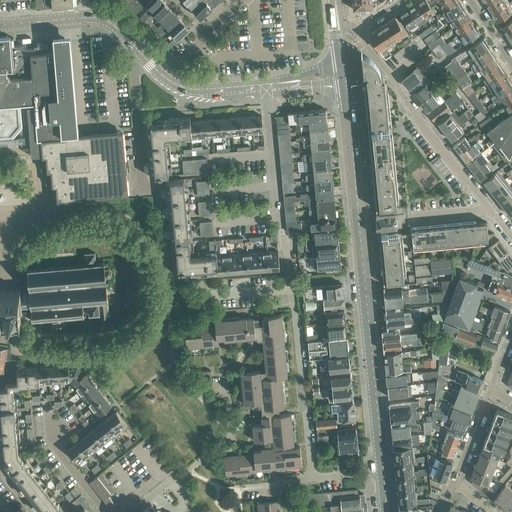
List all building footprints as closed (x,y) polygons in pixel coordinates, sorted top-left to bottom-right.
[(43,0),(45,8),(73,6),(72,0),(43,0)] [(132,9),(141,1),(139,0),(133,0),(128,5),(132,9)] [(147,18),(163,2),(161,0),(151,0),(146,5),(149,9),(139,19),(142,22),(144,20),(147,18)] [(193,0),(188,5),(195,12),(206,1),(206,0),(193,0)] [(219,0),(206,0),(206,1),(195,12),(201,19),(220,1),(220,0),(219,0)] [(368,8),(372,8),(372,2),(378,1),(377,0),(352,0),(353,10),(357,9),(358,11),(360,12),(366,12),(369,10),(368,8)] [(420,0),(416,3),(426,19),(434,13),(430,7),(425,0),(420,0)] [(440,0),(437,2),(437,3),(443,11),(458,1),(456,0),(440,0)] [(487,8),(491,14),(507,4),(504,0),(495,0),(487,6),(488,7),(487,8)] [(145,6),(141,1),(132,9),(136,13),(145,6)] [(460,3),(459,3),(458,1),(443,11),(448,19),(464,9),(460,3)] [(170,8),(163,2),(147,18),(144,20),(149,25),(157,17),(159,19),(170,8)] [(410,8),(408,9),(418,24),(426,19),(416,3),(409,7),(410,8)] [(511,11),(507,4),(491,14),(497,23),(511,12),(511,11)] [(152,28),(157,34),(176,15),(170,8),(159,19),(160,21),(152,28)] [(418,24),(408,9),(407,10),(406,9),(399,14),(410,30),(418,24)] [(448,19),(453,28),(468,18),(467,16),(468,15),(464,9),(448,19)] [(183,22),(176,15),(157,34),(160,37),(168,29),(172,33),(183,22)] [(395,16),(378,28),(389,43),(406,32),(395,16)] [(469,19),(468,18),(453,28),(459,36),(475,25),(470,19),(469,19)] [(511,19),(500,28),(505,36),(511,31),(511,19)] [(170,48),(189,29),(183,22),(172,33),(175,36),(167,44),(170,48)] [(422,30),(425,35),(433,30),(430,25),(422,30)] [(480,34),(475,25),(459,36),(464,44),(480,34)] [(384,46),(389,43),(378,28),(368,34),(379,50),(385,58),(390,54),(384,46)] [(442,35),(438,30),(424,39),(428,44),(432,41),(433,42),(442,35)] [(0,138),(16,137),(16,138),(17,138),(17,139),(18,139),(19,139),(20,139),(21,138),(21,137),(21,136),(29,136),(31,157),(40,156),(41,171),(52,170),(53,185),(57,185),(58,200),(128,195),(123,131),(65,136),(65,135),(78,134),(70,35),(53,36),(54,52),(49,53),(48,46),(34,47),(34,48),(26,49),(25,45),(19,45),(12,46),(11,38),(8,39),(8,36),(0,36),(0,138)] [(442,47),(447,44),(442,36),(433,42),(432,41),(428,44),(432,50),(440,44),(442,47)] [(400,43),(403,47),(411,41),(408,37),(400,43)] [(468,49),(455,57),(458,61),(470,53),(473,57),(489,47),(483,39),(468,49)] [(448,43),(447,44),(442,47),(440,44),(432,50),(439,59),(445,54),(447,55),(454,50),(448,43)] [(493,53),(489,47),(473,57),(476,62),(471,65),(474,68),(478,65),(493,55),(492,54),(493,53)] [(364,87),(369,138),(376,209),(379,208),(396,207),(396,206),(390,143),(397,143),(396,136),(396,134),(389,135),(385,87),(385,86),(384,80),(381,80),(381,74),(379,69),(376,65),(374,62),(370,59),(366,56),(361,54),(363,76),(364,75),(365,87),(364,87)] [(481,69),(484,74),(499,63),(495,57),(494,57),(493,55),(478,65),(474,68),(473,69),(475,73),(481,69)] [(456,72),(454,69),(460,65),(458,61),(455,57),(451,60),(452,61),(445,66),(452,76),(456,72)] [(429,59),(422,64),(426,68),(432,63),(429,59)] [(482,80),(485,85),(486,84),(504,72),(503,70),(504,70),(499,63),(484,74),(486,78),(482,80)] [(466,74),(460,65),(454,69),(456,72),(452,76),(456,81),(466,74)] [(418,67),(402,80),(412,92),(428,80),(418,67)] [(506,73),(505,73),(504,72),(486,84),(488,88),(492,86),(494,90),(510,79),(506,73)] [(456,81),(462,89),(471,82),(466,74),(456,81)] [(511,82),(510,79),(494,90),(497,94),(491,97),(494,102),(500,98),(511,89),(511,82)] [(438,88),(431,94),(420,103),(426,111),(438,102),(435,98),(451,85),(448,81),(438,88)] [(471,82),(462,89),(468,96),(473,92),(476,90),(471,82)] [(413,95),(420,103),(431,94),(438,88),(436,86),(429,91),(425,86),(413,95)] [(511,89),(500,98),(496,100),(499,104),(502,102),(505,106),(511,101),(511,89)] [(431,110),(428,113),(435,122),(462,101),(455,91),(431,110)] [(473,92),(468,96),(474,104),(479,100),(473,92)] [(479,100),(474,104),(480,111),(484,108),(482,106),(483,106),(479,100)] [(453,111),(438,123),(445,132),(471,112),(468,108),(458,117),(453,111)] [(287,113),(288,116),(288,123),(300,122),(309,121),(326,119),(325,109),(287,113)] [(473,115),(471,112),(445,132),(452,141),(464,131),(459,126),(473,115)] [(511,113),(511,114),(495,125),(490,117),(479,124),(485,132),(487,130),(493,137),(495,140),(502,149),(509,158),(510,157),(511,152),(511,113)] [(262,115),(251,116),(253,134),(263,133),(262,115)] [(243,135),(253,134),(251,116),(241,117),(243,135)] [(277,124),(288,123),(288,116),(276,117),(277,124)] [(191,139),(192,139),(190,121),(190,117),(168,119),(168,120),(163,121),(163,124),(146,125),(149,163),(146,163),(144,165),(144,168),(146,169),(150,169),(150,177),(168,175),(165,137),(190,135),(191,139)] [(241,117),(231,118),(232,136),(243,135),(241,117)] [(222,136),(232,136),(231,118),(221,119),(222,136)] [(202,138),(212,137),(211,119),(200,120),(202,138)] [(221,119),(211,119),(212,137),(222,136),(221,119)] [(327,129),(326,119),(309,121),(300,122),(300,126),(309,126),(310,131),(327,129)] [(200,120),(190,121),(192,139),(202,138),(200,120)] [(278,130),(278,134),(289,133),(288,123),(277,124),(277,130),(278,130)] [(302,141),(304,141),(311,140),(328,139),(327,129),(310,131),(310,135),(302,136),(302,141)] [(278,137),(278,143),(290,142),(289,133),(278,134),(278,137)] [(453,145),(459,154),(477,140),(473,135),(467,140),(464,136),(453,145)] [(495,140),(493,137),(486,142),(489,146),(491,143),(495,140)] [(328,139),(311,140),(304,141),(304,146),(311,145),(312,150),(329,148),(328,139)] [(477,140),(459,154),(466,162),(483,148),(477,140)] [(495,140),(491,143),(498,152),(502,149),(495,140)] [(280,150),(280,153),(291,152),(290,142),(278,143),(279,150),(280,150)] [(330,158),(329,148),(312,150),(312,153),(304,154),(304,161),(313,160),(330,158)] [(502,149),(498,152),(505,161),(509,158),(502,149)] [(280,157),(280,163),(292,162),(291,152),(280,153),(280,157)] [(488,160),(482,152),(467,164),(473,172),(485,163),(488,160)] [(182,160),(183,174),(208,172),(207,158),(182,160)] [(331,168),(330,158),(313,160),(304,161),(305,171),(314,170),(331,168)] [(485,163),(473,172),(480,180),(497,166),(495,163),(492,165),(488,160),(485,163)] [(281,169),(282,173),(293,172),(292,162),(280,163),(281,169)] [(332,178),(331,168),(314,170),(314,174),(306,175),(306,180),(314,179),(332,178)] [(498,170),(484,181),(490,190),(505,179),(498,170)] [(294,182),(293,172),(282,173),(282,176),(282,183),(283,183),(291,182),(294,182)] [(315,189),(333,188),(332,178),(314,179),(315,184),(306,185),(307,190),(315,189)] [(167,194),(168,201),(185,200),(184,179),(166,180),(166,188),(163,188),(161,190),(161,193),(163,194),(167,194)] [(490,190),(497,199),(511,187),(505,179),(490,190)] [(197,196),(210,195),(208,180),(196,181),(197,196)] [(283,183),(283,188),(283,189),(284,192),(292,191),(291,182),(283,183)] [(504,207),(511,200),(511,188),(511,187),(497,199),(504,207)] [(334,197),(333,188),(315,189),(316,194),(308,194),(307,193),(301,194),(301,197),(296,197),(296,195),(294,195),(294,201),(304,200),(316,199),(334,197)] [(335,207),(334,197),(316,199),(304,200),(304,206),(309,205),(309,210),(317,209),(335,207)] [(187,220),(185,200),(168,201),(168,208),(165,209),(163,211),(163,213),(165,215),(169,214),(169,222),(187,220)] [(199,216),(211,215),(210,201),(198,202),(199,216)] [(295,211),(294,201),(284,202),(285,208),(286,212),(295,211)] [(403,205),(396,206),(396,207),(379,208),(380,215),(404,212),(403,207),(403,205)] [(336,217),(335,207),(317,209),(309,210),(308,210),(309,220),(311,219),(318,219),(336,217)] [(404,212),(380,215),(376,216),(376,220),(376,222),(375,222),(375,228),(377,228),(377,230),(402,227),(402,222),(405,221),(404,217),(408,216),(407,207),(403,207),(404,212)] [(286,222),(296,221),(295,211),(286,212),(286,215),(285,215),(286,222)] [(337,227),(336,217),(318,219),(311,219),(309,220),(310,229),(337,227)] [(170,235),(171,242),(189,240),(187,220),(169,222),(170,229),(166,229),(165,231),(165,233),(167,235),(170,235)] [(201,236),(213,235),(212,221),(199,222),(201,236)] [(297,231),(296,221),(286,222),(287,232),(297,231)] [(488,246),(498,258),(508,250),(498,238),(494,233),(488,233),(487,222),(476,223),(411,229),(411,234),(412,234),(413,249),(488,242),(488,246)] [(298,246),(305,245),(338,241),(337,229),(311,231),(312,240),(311,240),(311,239),(297,240),(298,246)] [(380,243),(384,284),(404,282),(400,236),(399,236),(398,230),(387,231),(388,233),(381,234),(382,234),(383,243),(380,243)] [(197,274),(197,275),(218,274),(216,256),(190,258),(189,240),(171,242),(174,273),(185,272),(190,272),(191,275),(197,274)] [(340,254),(339,241),(338,241),(305,245),(298,246),(298,249),(306,249),(306,250),(312,249),(313,248),(314,257),(339,254),(340,254)] [(511,254),(508,250),(498,258),(507,270),(511,271),(511,254)] [(268,251),(257,252),(259,270),(269,269),(268,251)] [(269,269),(279,268),(278,251),(268,251),(269,269)] [(58,266),(56,267),(49,267),(49,265),(48,265),(48,267),(39,268),(39,266),(37,266),(38,268),(29,269),(29,267),(27,267),(27,269),(25,269),(25,271),(27,270),(29,289),(27,289),(27,291),(29,290),(29,291),(21,292),(20,289),(17,289),(1,291),(2,296),(1,296),(1,298),(2,298),(3,303),(2,303),(2,304),(3,310),(22,308),(22,306),(30,305),(32,318),(30,318),(30,320),(32,319),(32,321),(33,321),(33,319),(41,319),(41,321),(42,321),(42,319),(52,318),(52,320),(53,320),(53,322),(52,322),(53,330),(64,329),(64,321),(63,321),(63,319),(64,319),(64,317),(72,316),(72,318),(74,318),(74,316),(82,316),(82,318),(84,317),(84,315),(86,315),(86,314),(84,314),(83,303),(88,302),(89,314),(99,313),(99,316),(109,316),(106,283),(108,283),(108,281),(106,281),(105,277),(110,276),(111,274),(111,270),(109,268),(104,269),(104,264),(106,264),(106,262),(104,262),(104,261),(102,261),(102,263),(96,263),(95,252),(84,253),(85,264),(79,265),(78,263),(77,263),(77,265),(70,265),(70,263),(68,263),(69,265),(60,266),(59,264),(58,264),(58,266)] [(259,270),(257,252),(247,253),(249,271),(259,270)] [(247,253),(237,254),(238,272),(249,271),(247,253)] [(238,272),(237,254),(226,255),(228,273),(238,272)] [(340,267),(339,254),(314,257),(315,269),(340,267)] [(226,255),(216,256),(218,274),(228,273),(226,255)] [(469,258),(467,264),(473,267),(475,261),(469,258)] [(430,261),(432,275),(451,273),(450,259),(430,261)] [(487,266),(486,265),(483,271),(492,275),(490,280),(511,288),(511,275),(501,271),(492,268),(487,266)] [(455,289),(450,302),(449,305),(446,313),(443,320),(469,330),(470,326),(473,320),(480,300),(479,299),(483,289),(475,287),(477,284),(459,277),(459,279),(455,289)] [(455,289),(459,279),(441,281),(442,291),(455,289)] [(492,293),(511,300),(511,288),(490,280),(487,289),(492,291),(492,293)] [(344,307),(343,295),(342,284),(319,286),(319,285),(302,287),(305,311),(344,307)] [(408,284),(384,286),(385,296),(420,293),(420,287),(408,288),(408,284)] [(431,293),(432,301),(447,300),(447,292),(431,293)] [(386,307),(403,305),(403,300),(409,299),(409,303),(428,301),(427,293),(420,293),(385,296),(385,299),(382,300),(382,306),(386,307)] [(490,316),(506,322),(510,311),(494,305),(492,309),(481,305),(479,311),(488,314),(490,315),(490,316)] [(403,307),(386,309),(387,319),(415,316),(426,315),(426,309),(420,310),(420,308),(412,309),(412,311),(403,312),(403,307)] [(321,312),(322,324),(345,322),(344,310),(321,312)] [(442,313),(433,314),(433,325),(440,325),(442,325),(442,321),(442,313)] [(502,331),(506,322),(490,316),(490,315),(488,314),(486,320),(480,318),(478,322),(480,323),(484,324),(502,331)] [(284,353),(285,353),(283,338),(282,338),(281,323),(282,323),(281,315),(268,316),(263,317),(263,320),(264,320),(265,327),(254,328),(253,318),(246,319),(246,318),(238,318),(238,320),(223,321),(223,320),(215,321),(215,327),(206,328),(206,326),(195,327),(195,329),(185,330),(186,337),(185,337),(186,349),(195,348),(194,347),(210,345),(210,347),(218,346),(217,339),(224,339),(224,337),(239,336),(239,337),(255,336),(255,339),(258,341),(265,340),(266,356),(267,356),(269,370),(268,370),(260,371),(260,370),(241,372),(242,380),(243,380),(244,395),(243,395),(244,403),(261,402),(262,416),(261,416),(262,424),(253,424),(253,425),(254,425),(255,432),(253,432),(254,441),(275,439),(276,446),(276,449),(268,449),(269,451),(261,451),(261,450),(253,451),(254,454),(246,454),(247,455),(232,457),(231,456),(223,457),(224,468),(225,468),(225,475),(235,474),(236,477),(247,475),(246,473),(256,472),(256,469),(263,468),(263,467),(270,466),(270,468),(278,467),(278,466),(293,464),(293,465),(302,464),(300,452),(300,446),(292,447),(292,445),(294,444),(293,436),(292,436),(290,421),(291,421),(291,413),(276,414),(276,408),(284,407),(283,399),(282,399),(280,384),(282,384),(281,377),(287,376),(286,368),(285,368),(284,353)] [(416,321),(415,316),(387,319),(387,322),(385,323),(386,327),(387,328),(387,329),(405,327),(404,322),(416,321)] [(485,335),(499,340),(502,331),(484,324),(480,323),(478,322),(473,320),(470,326),(481,330),(481,329),(487,331),(485,335)] [(442,325),(440,325),(440,326),(440,333),(473,345),(474,342),(478,344),(479,343),(480,344),(479,346),(490,350),(494,352),(498,342),(494,341),(442,321),(442,325)] [(324,337),(346,335),(345,322),(322,324),(324,337)] [(399,329),(382,331),(383,341),(417,337),(417,333),(400,335),(399,329)] [(318,333),(308,334),(308,341),(318,340),(318,333)] [(318,340),(308,341),(310,359),(316,358),(329,357),(348,355),(348,350),(347,342),(347,337),(318,340)] [(383,341),(384,351),(401,349),(401,344),(411,343),(412,345),(424,344),(424,337),(417,337),(383,341)] [(452,350),(454,344),(443,340),(441,345),(452,350)] [(439,358),(437,374),(441,375),(443,364),(446,364),(447,356),(456,359),(458,353),(441,346),(439,358)] [(417,350),(384,353),(385,363),(402,361),(402,356),(418,355),(417,350)] [(348,355),(329,357),(330,371),(350,369),(348,355)] [(403,366),(402,361),(385,363),(386,373),(411,371),(410,365),(403,366)] [(68,364),(58,365),(59,383),(70,382),(68,365),(68,364)] [(70,382),(71,383),(85,373),(78,364),(68,365),(70,382)] [(58,365),(56,365),(48,366),(49,384),(59,383),(58,365)] [(48,366),(37,367),(39,385),(49,384),(48,366)] [(39,385),(37,367),(16,368),(18,382),(4,383),(5,389),(0,389),(0,410),(14,409),(13,388),(19,388),(19,386),(39,385)] [(454,381),(479,390),(483,380),(458,370),(454,381)] [(85,372),(85,373),(71,383),(78,392),(92,380),(85,372)] [(412,372),(386,375),(387,385),(413,382),(412,372)] [(350,373),(331,375),(332,388),(352,386),(352,384),(350,373)] [(98,388),(92,380),(78,392),(84,400),(98,388)] [(410,385),(387,387),(388,397),(411,395),(410,385)] [(332,388),(328,388),(329,396),(333,395),(334,401),(353,399),(352,386),(332,388)] [(475,402),(479,392),(466,387),(464,391),(450,387),(448,392),(453,393),(462,397),(475,402)] [(84,400),(90,408),(104,396),(98,388),(84,400)] [(454,405),(471,411),(475,402),(462,397),(453,393),(451,398),(456,400),(454,405)] [(111,405),(104,396),(90,408),(97,416),(111,405)] [(336,403),(331,404),(332,412),(337,411),(338,420),(342,420),(342,422),(355,421),(353,401),(340,403),(340,404),(337,405),(336,403)] [(419,401),(389,404),(390,414),(416,411),(415,406),(419,406),(419,401)] [(447,415),(467,423),(471,413),(450,405),(447,415)] [(0,430),(16,429),(14,409),(0,410),(0,430)] [(510,434),(511,431),(511,428),(511,422),(509,421),(511,415),(497,409),(490,426),(499,430),(510,434)] [(445,426),(463,433),(467,423),(447,415),(438,412),(433,410),(432,417),(437,418),(447,422),(445,426)] [(127,425),(116,411),(108,418),(119,432),(127,425)] [(419,411),(416,411),(390,414),(391,425),(416,422),(415,418),(420,418),(419,411)] [(111,438),(119,432),(108,418),(100,424),(111,438)] [(337,427),(336,419),(316,421),(317,429),(337,427)] [(431,434),(431,427),(432,423),(432,421),(423,422),(424,434),(431,434)] [(111,438),(100,424),(92,431),(103,445),(111,438)] [(419,424),(391,427),(392,437),(411,435),(410,430),(419,429),(419,424)] [(496,438),(499,430),(490,426),(488,426),(485,432),(488,432),(487,435),(496,438)] [(338,435),(331,436),(332,442),(335,442),(339,441),(357,439),(356,427),(337,429),(338,435)] [(4,464),(17,481),(31,469),(18,453),(16,429),(0,430),(0,451),(4,451),(4,454),(9,460),(4,464)] [(503,451),(510,434),(499,430),(496,438),(487,435),(484,443),(501,450),(501,451),(503,451)] [(92,431),(84,437),(95,451),(103,445),(92,431)] [(443,441),(458,446),(462,436),(447,431),(443,441)] [(411,440),(411,435),(392,437),(393,447),(421,444),(420,439),(411,440)] [(84,437),(76,443),(87,457),(95,451),(84,437)] [(339,441),(335,442),(336,447),(339,446),(340,453),(358,451),(357,439),(339,441)] [(441,458),(452,462),(458,446),(443,441),(438,439),(436,446),(440,448),(439,451),(443,452),(441,458)] [(79,464),(87,457),(76,443),(67,450),(79,464)] [(480,452),(498,458),(501,451),(501,450),(484,443),(480,452)] [(410,447),(394,449),(395,463),(411,462),(410,447)] [(495,467),(498,458),(480,452),(477,460),(495,467)] [(439,477),(445,479),(452,462),(441,458),(427,453),(429,473),(439,477)] [(477,460),(474,469),(491,475),(495,467),(477,460)] [(412,472),(411,462),(395,463),(397,478),(412,476),(427,475),(426,469),(419,469),(419,471),(412,472)] [(43,468),(48,474),(52,471),(47,465),(43,468)] [(44,485),(31,469),(17,481),(21,486),(19,489),(18,491),(20,493),(22,493),(25,491),(30,497),(44,485)] [(488,484),(491,475),(474,469),(470,477),(473,479),(470,482),(489,498),(496,490),(488,484)] [(97,476),(89,482),(102,498),(104,497),(104,498),(103,499),(110,508),(115,504),(108,496),(111,493),(115,490),(111,485),(110,486),(104,478),(105,477),(102,473),(101,473),(97,476)] [(413,486),(412,476),(397,478),(398,492),(414,491),(422,490),(422,485),(413,486)] [(431,496),(438,499),(445,479),(439,477),(438,481),(429,478),(431,496)] [(60,481),(56,484),(60,490),(65,487),(60,481)] [(496,504),(494,506),(496,508),(511,490),(511,489),(505,484),(491,500),(496,504)] [(38,507),(41,511),(42,511),(56,502),(56,501),(44,485),(30,497),(34,502),(31,504),(31,507),(33,509),(35,509),(38,507)] [(74,487),(70,490),(75,496),(79,493),(74,487)] [(357,489),(303,494),(304,509),(312,508),(311,511),(366,511),(365,510),(365,507),(365,506),(364,502),(365,501),(364,496),(363,495),(363,494),(360,494),(358,494),(357,489)] [(501,508),(505,511),(511,503),(511,490),(496,508),(499,511),(501,508)] [(429,498),(415,500),(414,491),(398,492),(399,507),(429,504),(429,499),(429,498)] [(64,495),(69,501),(74,498),(69,492),(64,495)] [(64,511),(56,501),(56,502),(42,511),(94,511),(81,495),(70,503),(74,507),(80,502),(86,510),(84,511),(64,511)] [(279,511),(280,511),(277,511),(276,501),(269,502),(269,501),(258,503),(258,511),(260,511),(259,511),(279,511)]
